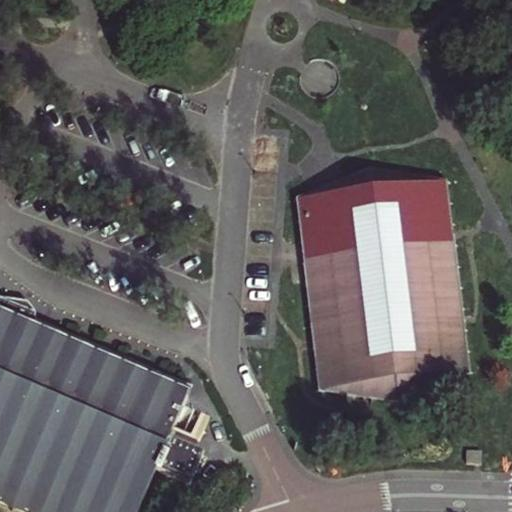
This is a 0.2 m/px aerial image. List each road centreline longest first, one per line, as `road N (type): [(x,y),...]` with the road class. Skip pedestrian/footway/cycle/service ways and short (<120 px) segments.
road 1 (residential): [(296,511),(226,348),(249,68)]
road 2 (tertiary): [(321,511),(376,496),(511,497)]
